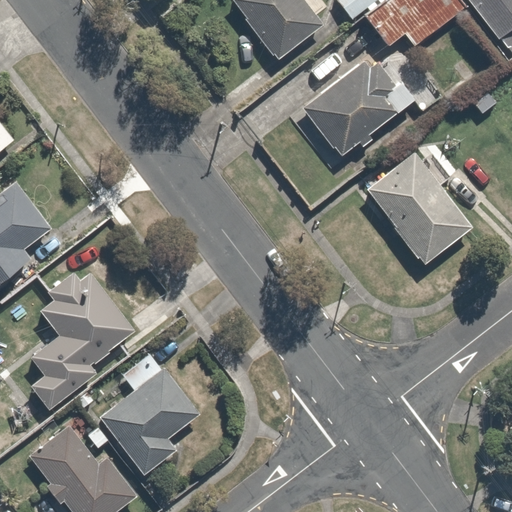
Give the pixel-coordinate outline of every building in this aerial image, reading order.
[(233,0),(273,59),(332,20),(319,0),(233,0)] [(370,0),(335,0),(347,16),(370,0)] [(376,0),(359,13),(381,43),(397,32),(407,45),(463,4),(459,0),(376,0)] [(511,49),(511,0),(467,0),(506,54),(511,49)] [(396,103),(358,58),(300,107),(339,152),(396,103)] [(0,138),(9,132),(0,119),(0,138)] [(469,219),(410,143),(356,184),(415,261),(469,219)] [(0,271),(29,250),(22,240),(44,224),(12,180),(0,188),(0,271)] [(74,253),(40,278),(49,292),(33,303),(51,328),(22,349),(38,371),(26,380),(45,406),(98,368),(85,350),(124,322),(74,253)] [(94,414),(98,419),(82,430),(94,446),(109,434),(130,461),(138,472),(170,447),(162,437),(196,411),(160,364),(146,345),(117,367),(131,386),(94,414)] [(28,460),(45,478),(39,484),(58,503),(64,498),(77,511),(112,511),(131,495),(65,425),(28,460)]
